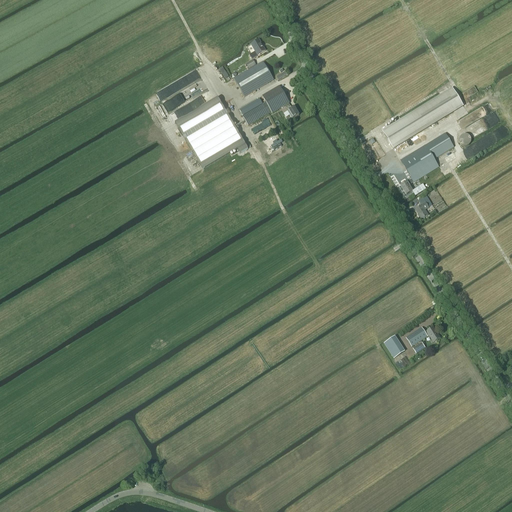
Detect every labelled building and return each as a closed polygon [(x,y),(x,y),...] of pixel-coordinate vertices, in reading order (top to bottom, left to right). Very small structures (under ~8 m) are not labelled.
[(252,60),(256,57),(265,51),(259,41),(251,45),(255,53),(250,56),(252,60)] [(249,70),(256,66),(253,61),(246,65),(249,70)] [(245,98),(273,81),(263,62),(234,80),(245,98)] [(291,110),(288,104),(289,104),(288,101),(279,86),(262,97),(266,104),(242,117),(248,126),(271,113),(272,114),(285,106),(288,111),(288,112),(292,120),(299,116),(296,112),(294,108),(291,110)] [(382,132),(393,149),(463,106),(452,89),(382,132)] [(259,99),(240,111),(243,116),(262,105),(259,99)] [(240,154),(248,150),(225,110),(182,136),(202,171),(237,150),(240,154)] [(413,183),(439,168),(434,160),(449,151),(454,148),(445,134),(400,161),(411,180),(407,183),(401,186),(406,195),(412,191),(409,186),(413,183)] [(461,137),(459,141),(461,145),(465,147),(469,145),(471,141),(469,137),(465,135),(461,137)] [(421,207),(415,210),(421,220),(428,216),(424,211),(432,206),(426,197),(418,202),(421,207)] [(433,343),(440,339),(433,328),(426,332),(433,343)] [(412,348),(427,338),(421,329),(406,339),(412,348)] [(416,355),(425,349),(421,343),(412,349),(416,355)]
